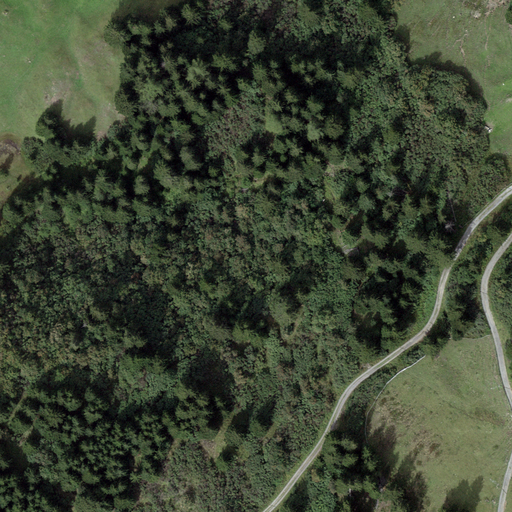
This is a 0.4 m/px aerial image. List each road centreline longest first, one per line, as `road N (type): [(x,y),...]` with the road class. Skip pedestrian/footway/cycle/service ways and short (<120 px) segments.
road 1 (track): [(262,511),(292,483),(351,386),(427,328),(447,267),(474,225),(511,190)]
road 2 (track): [(511,238),(483,288),(511,400)]
